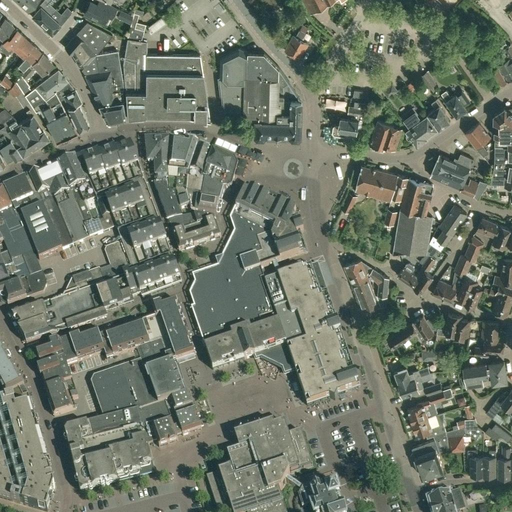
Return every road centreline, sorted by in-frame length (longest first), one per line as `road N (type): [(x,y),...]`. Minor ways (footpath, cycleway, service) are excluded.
road 1 (residential): [(0,314),(32,375),(66,511)]
road 2 (residential): [(52,46),(74,70),(98,129),(0,178)]
road 3 (residential): [(412,493),(361,340)]
